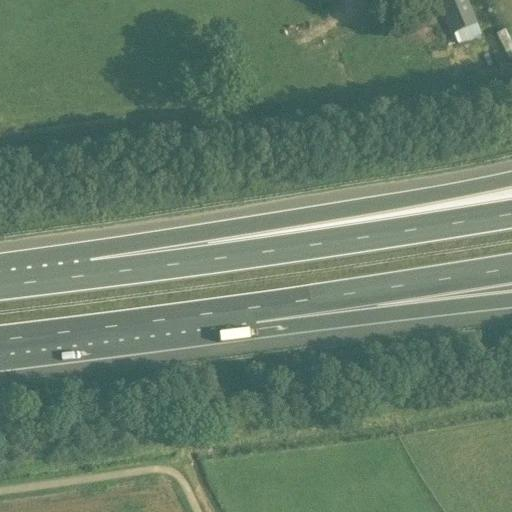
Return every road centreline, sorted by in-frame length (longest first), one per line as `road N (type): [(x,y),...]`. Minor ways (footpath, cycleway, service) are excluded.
road 1 (motorway): [(511,179),(89,275)]
road 2 (motorway): [(511,213),(89,275)]
road 3 (motorway): [(249,309),(511,270)]
road 4 (motorway): [(249,309),(511,296)]
road 5 (motorway): [(0,337),(249,309)]
